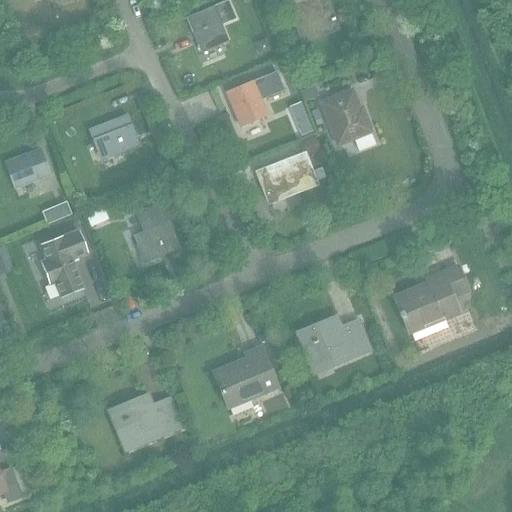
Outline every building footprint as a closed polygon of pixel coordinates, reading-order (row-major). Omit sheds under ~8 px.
[(288,0),(286,1),(291,14),(299,11),(310,39),(337,29),(325,0),(288,0)] [(200,52),(228,41),(213,5),(185,17),(200,52)] [(239,128),(267,116),(260,99),(283,89),(275,71),(224,93),(239,128)] [(317,96),(314,86),(300,91),(304,101),(317,96)] [(336,145),(370,132),(364,116),(362,117),(351,90),(319,103),(336,145)] [(99,160),(137,146),(126,116),(88,130),(99,160)] [(13,189),(49,176),(39,150),(3,163),(13,189)] [(268,203),(315,184),(303,154),(256,172),(268,203)] [(142,232),(132,236),(143,264),(179,249),(168,222),(160,202),(135,212),(142,232)] [(51,284),(57,298),(79,289),(68,260),(83,254),(74,232),(37,247),(43,261),(38,263),(47,286),(51,284)] [(452,298),(466,292),(456,266),(425,279),(429,289),(394,303),(400,318),(401,317),(407,332),(408,332),(412,341),(446,327),(442,318),(457,311),(452,298)] [(332,366),(369,350),(357,320),(336,329),(331,318),(296,332),(310,366),(329,358),(332,366)] [(227,408),(276,387),(260,348),(244,355),(247,364),(214,378),(227,408)] [(142,444),(181,428),(169,399),(146,408),(141,396),(107,411),(121,444),(139,437),(142,444)] [(9,467),(0,470),(0,492),(5,504),(21,498),(20,493),(34,487),(25,466),(11,472),(9,467)]
